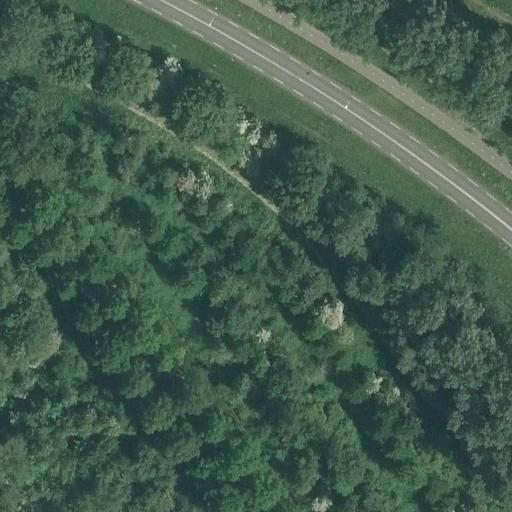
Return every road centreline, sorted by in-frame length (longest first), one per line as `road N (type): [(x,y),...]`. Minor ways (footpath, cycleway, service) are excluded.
road 1 (tertiary): [(260,511),(161,366),(0,174)]
road 2 (primary): [(511,230),(336,101),(161,0)]
